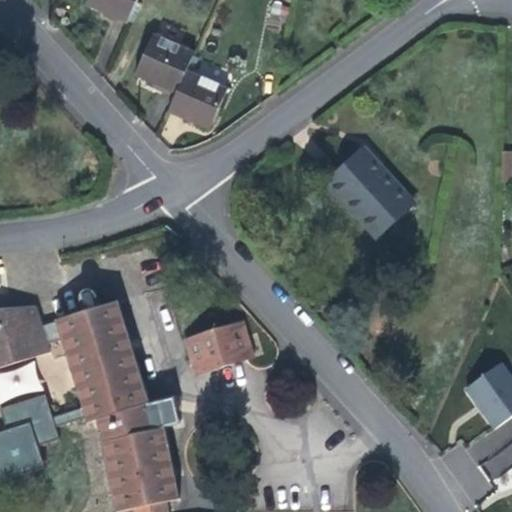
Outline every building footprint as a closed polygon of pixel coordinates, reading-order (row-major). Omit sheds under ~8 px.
[(89,0),(84,11),(125,30),(138,0),(89,0)] [(178,94),(187,73),(195,54),(155,38),(138,77),(178,94)] [(178,94),(170,113),(212,132),(230,91),(187,73),(178,94)] [(413,206),(383,173),(381,175),(361,152),(327,182),(378,238),(413,206)] [(168,511),(168,503),(180,501),(165,430),(163,430),(163,428),(179,424),(175,418),(168,413),(166,403),(148,408),(148,406),(150,406),(118,304),(97,310),(93,292),(81,295),(85,313),(56,322),(56,324),(41,328),(35,309),(0,310),(0,367),(49,352),(47,345),(62,342),(82,409),(52,417),(45,394),(0,407),(0,411),(5,430),(0,431),(0,482),(44,471),(38,447),(59,442),(55,428),(86,420),(86,423),(100,421),(103,442),(101,443),(115,511),(121,511),(133,510),(133,511),(168,511)] [(242,323),(186,341),(196,375),(254,357),(242,323)] [(0,400),(42,391),(36,362),(0,370),(0,400)] [(511,379),(501,365),(467,389),(478,405),(480,402),(487,412),(484,414),(495,429),(511,417),(511,379)] [(478,405),(484,414),(487,412),(480,402),(478,405)]
